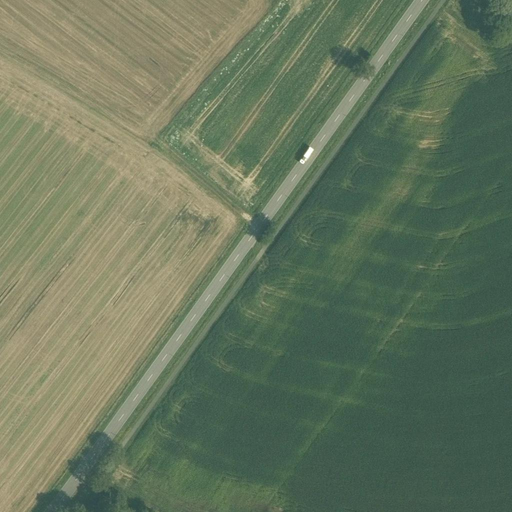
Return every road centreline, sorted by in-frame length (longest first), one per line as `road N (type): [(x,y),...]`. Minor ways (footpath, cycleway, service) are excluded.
road 1 (tertiary): [(49,511),(421,0)]
road 2 (track): [(258,226),(155,141),(0,49)]
